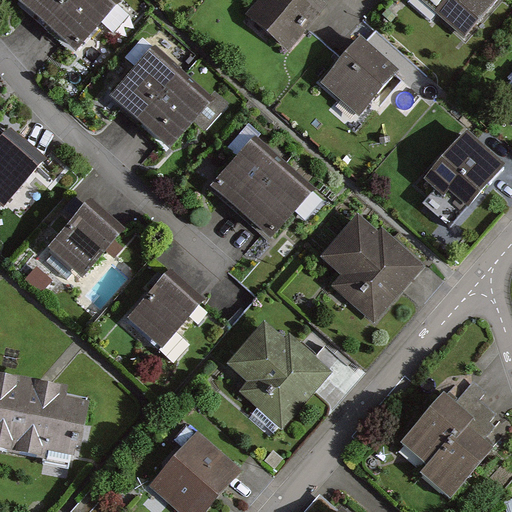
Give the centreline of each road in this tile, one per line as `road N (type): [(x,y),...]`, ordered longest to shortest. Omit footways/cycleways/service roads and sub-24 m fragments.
road 1 (residential): [(0,54),(224,269)]
road 2 (residential): [(483,276),(282,511)]
